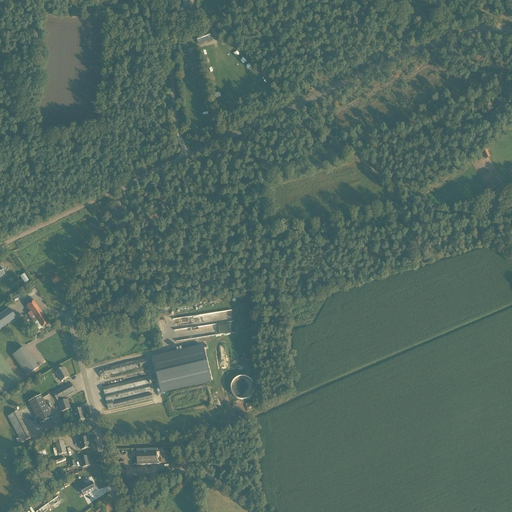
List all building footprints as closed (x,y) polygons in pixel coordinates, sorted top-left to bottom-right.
[(188,8),(187,0),(176,0),(177,9),(183,8),(188,8)] [(208,30),(195,36),(197,41),(210,36),(208,30)] [(56,275),(50,279),(55,285),(60,281),(56,275)] [(33,301),(29,304),(26,306),(30,312),(27,314),(38,330),(49,323),(33,301)] [(5,311),(0,314),(0,329),(16,318),(9,309),(5,311)] [(225,322),(233,321),(232,311),(215,312),(216,318),(224,317),(225,322)] [(213,381),(210,367),(205,346),(203,347),(189,350),(153,358),(151,359),(160,395),(162,395),(164,394),(163,392),(211,381),(213,381)] [(12,356),(27,376),(38,368),(23,348),(12,356)] [(103,370),(103,369),(99,370),(100,378),(104,377),(104,376),(112,374),(112,375),(147,366),(145,360),(110,367),(110,368),(103,370)] [(64,368),(59,370),(55,372),(57,375),(58,375),(61,382),(69,378),(64,368)] [(151,391),(149,385),(147,377),(103,388),(108,410),(152,399),(151,394),(113,403),(112,401),(151,391)] [(255,400),(253,377),(231,379),(233,397),(237,396),(237,399),(242,399),(243,401),(255,400)] [(70,383),(66,385),(52,393),(58,402),(75,392),(70,383)] [(41,395),(28,402),(39,424),(53,418),(41,395)] [(68,399),(63,401),(58,403),(62,412),(66,411),(71,409),(68,399)] [(85,420),(83,415),(83,413),(84,413),(83,409),(70,412),(71,416),(75,415),(77,422),(85,420)] [(19,412),(9,416),(22,443),(30,439),(26,429),(27,429),(19,412)] [(88,437),(83,438),(78,440),(80,445),(81,445),(82,450),(90,448),(88,441),(89,441),(88,437)] [(55,443),(58,456),(67,454),(64,441),(55,443)] [(46,454),(44,449),(36,453),(38,458),(46,454)] [(157,452),(137,453),(137,465),(157,465),(157,452)] [(88,456),(83,458),(80,458),(83,468),(90,466),(88,456)] [(40,466),(31,472),(33,475),(42,469),(40,466)] [(49,469),(38,474),(42,483),(53,478),(49,469)] [(80,488),(79,489),(84,496),(89,494),(96,490),(92,482),(85,486),(80,488)] [(58,496),(36,511),(45,511),(61,501),(58,496)]
